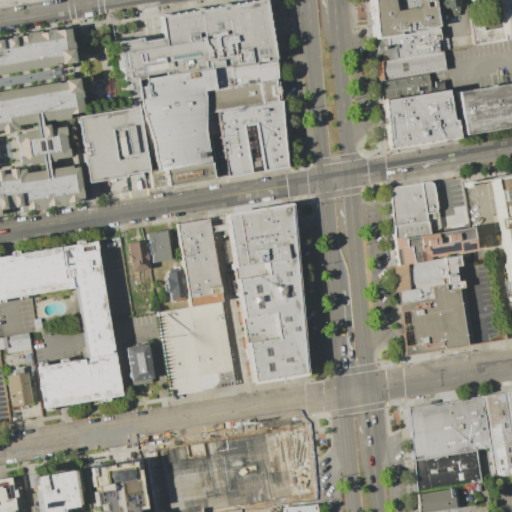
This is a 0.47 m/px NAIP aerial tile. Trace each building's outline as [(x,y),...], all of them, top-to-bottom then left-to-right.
[(135,101),(147,172),(86,182),(75,117),(131,108),(130,102),(124,103),(114,42),(139,38),(140,41),(147,40),(160,38),(157,16),(256,0),(263,0),(273,58),(209,68),(143,79),(134,80),(135,87),(137,100),(135,101)] [(370,0),(429,0),(434,26),(375,36),(370,0)] [(433,0),(435,10),(448,8),(449,15),(457,14),(456,6),(462,6),(460,0),(433,0)] [(511,0),(511,37),(505,39),(498,0),(511,0)] [(468,17),(473,44),(503,39),(501,28),(484,31),(481,15),(468,17)] [(0,37),(0,73),(73,62),(67,27),(0,37)] [(377,38),(399,34),(399,35),(437,29),(439,39),(436,40),(437,51),(379,61),(379,55),(375,55),(374,45),(378,45),(377,38)] [(376,62),(439,51),(442,70),(378,81),(376,62)] [(275,78),(212,88),(209,68),(273,58),(275,78)] [(68,63),(51,65),(51,69),(37,71),(38,83),(70,79),(68,63)] [(212,88),(275,78),(277,102),(214,112),(202,114),(202,131),(209,177),(150,187),(148,172),(154,171),(149,141),(139,109),(137,100),(135,87),(144,85),(143,79),(209,68),(212,88)] [(378,81),(380,99),(444,89),(441,71),(378,81)] [(0,90),(0,129),(35,123),(67,117),(66,114),(80,111),(74,77),(0,90)] [(455,91),(511,81),(511,125),(462,133),(455,91)] [(380,100),(444,89),(449,118),(453,118),(455,135),(385,146),(380,100)] [(285,165),(259,169),(259,167),(248,168),(249,171),(224,175),(214,112),(277,102),(285,165)] [(58,126),(63,154),(41,157),(16,161),(12,133),(36,129),(58,126)] [(0,212),(80,198),(75,167),(44,172),(22,175),(21,169),(0,172),(0,212)] [(511,311),(491,183),(490,183),(489,179),(479,181),(464,183),(465,187),(463,187),(462,181),(479,179),(511,173),(511,311)] [(392,237),(390,197),(391,190),(394,187),(426,182),(430,183),(434,191),(439,230),(392,237)] [(234,280),(232,268),(225,214),(286,206),(293,259),(303,374),(251,382),(234,280)] [(172,223),(204,218),(218,301),(186,306),(172,223)] [(392,237),(439,230),(469,225),(473,252),(457,255),(396,264),(392,237)] [(164,231),(169,259),(164,261),(159,261),(155,262),(150,262),(148,254),(147,254),(145,244),(147,243),(145,234),(164,231)] [(147,282),(144,240),(127,241),(130,283),(147,282)] [(0,256),(3,256),(77,244),(78,254),(95,251),(118,397),(61,405),(41,409),(34,366),(54,363),(84,359),(73,287),(10,297),(0,298),(0,256)] [(456,282),(430,286),(400,291),(396,264),(457,255),(459,265),(454,266),(456,282)] [(165,274),(179,271),(184,299),(169,301),(168,291),(164,292),(163,285),(166,285),(165,274)] [(410,354),(402,304),(432,299),(430,286),(456,282),(466,345),(410,354)] [(400,291),(430,286),(432,299),(402,304),(400,291)] [(156,311),(170,396),(210,389),(217,381),(216,374),(231,371),(218,301),(186,306),(156,311)] [(26,333),(29,349),(7,353),(4,337),(26,333)] [(124,347),(145,344),(152,343),(156,362),(149,363),(150,369),(152,370),(152,372),(151,373),(152,378),(129,382),(129,378),(127,377),(127,374),(128,373),(124,347)] [(117,374),(125,373),(123,347),(116,347),(117,374)] [(5,376),(26,373),(30,404),(10,407),(5,376)] [(511,473),(492,477),(487,446),(479,396),(504,391),(511,437),(511,473)] [(406,408),(479,396),(487,446),(474,448),(411,459),(406,408)] [(149,511),(140,452),(182,446),(200,442),(242,436),(258,433),(304,425),(307,448),(306,448),(308,463),(307,463),(308,469),(311,489),(304,490),(305,493),(200,510),(200,511),(149,511)] [(411,459),(414,494),(454,488),(454,485),(479,481),(474,448),(411,459)] [(92,511),(100,510),(99,504),(91,506),(90,498),(91,498),(90,491),(92,491),(91,486),(89,486),(86,468),(130,461),(132,469),(136,469),(142,508),(134,509),(134,511),(92,511)] [(37,511),(32,476),(71,470),(76,504),(59,507),(59,511),(37,511)] [(0,511),(0,481),(9,480),(10,491),(14,490),(15,498),(11,498),(13,511),(10,511),(0,511)] [(422,511),(414,511),(414,494),(454,488),(457,507),(422,511)]
